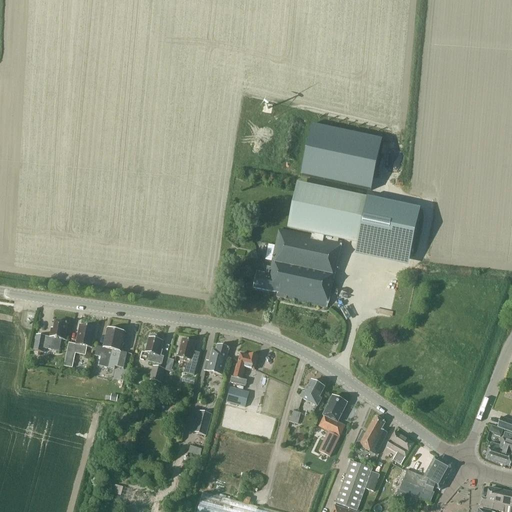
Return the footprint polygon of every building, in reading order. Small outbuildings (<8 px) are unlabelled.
[(383,143),(313,127),(302,176),(373,191),(383,143)] [(312,237),(279,230),(269,277),(264,276),(265,274),(256,272),(253,288),(277,293),(276,298),(327,308),(341,244),(339,243),(340,238),(359,243),(359,245),(412,256),(421,212),(300,186),(291,228),(314,233),(312,237)] [(392,318),(397,293),(376,289),(372,314),(392,318)] [(64,341),(67,324),(55,322),(54,330),(51,329),(50,338),(36,335),(33,351),(44,353),(44,349),(59,352),(61,340),(64,341)] [(92,328),(91,328),(80,326),(76,345),(69,344),(64,367),(72,368),(75,354),(85,356),(87,348),(92,349),(96,329),(95,329),(94,328),(92,328)] [(120,331),(119,332),(107,329),(103,348),(97,347),(95,356),(101,358),(99,367),(109,369),(113,354),(117,355),(115,367),(123,369),(127,354),(121,353),(125,333),(124,333),(123,332),(120,331)] [(160,388),(161,384),(165,370),(159,369),(160,367),(161,365),(163,358),(161,357),(162,351),(159,350),(162,342),(157,341),(157,340),(157,339),(157,338),(157,337),(156,337),(155,336),(153,335),(152,336),(151,336),(150,336),(150,337),(150,338),(149,338),(145,353),(150,355),(148,362),(154,364),(150,381),(157,382),(155,387),(160,388)] [(194,376),(196,368),(194,368),(194,367),(196,368),(200,354),(193,352),(195,343),(183,340),(180,351),(178,350),(177,355),(178,355),(178,358),(190,361),(189,366),(185,365),(183,373),(194,376)] [(222,375),(229,349),(217,346),(216,351),(212,350),(209,362),(206,361),(204,371),(222,375)] [(254,370),(258,357),(249,355),(249,356),(240,354),(237,366),(237,365),(233,378),(231,377),(230,383),(245,387),(247,381),(242,380),(245,368),(254,370)] [(319,398),(325,388),(317,385),(317,383),(315,382),(314,383),(311,381),(305,393),(303,392),(300,398),(317,407),(321,399),(319,398)] [(245,408),(249,394),(230,388),(226,402),(245,408)] [(338,423),(347,404),(332,397),(323,416),(324,417),(319,427),(329,432),(319,452),(330,457),(345,427),(338,423)] [(292,411),(289,422),(298,425),(301,414),(292,411)] [(212,415),(198,412),(192,434),(206,437),(212,415)] [(376,455),(388,434),(381,430),(385,423),(375,417),(366,433),(363,431),(356,444),(376,455)] [(498,428),(505,430),(511,433),(511,421),(510,421),(509,420),(501,418),(498,428)] [(501,436),(503,430),(491,426),(489,432),(501,436)] [(511,434),(504,432),(500,446),(491,443),(486,459),(510,467),(511,459),(511,434)] [(405,458),(413,444),(394,433),(386,447),(397,453),(393,460),(401,465),(405,458)] [(401,491),(400,495),(405,497),(407,494),(430,503),(434,493),(433,493),(435,488),(440,491),(452,468),(435,458),(424,478),(407,471),(400,491),(401,491)] [(357,511),(372,470),(351,462),(336,504),(357,511)] [(365,489),(373,492),(379,476),(372,473),(365,489)] [(113,494),(120,496),(122,488),(115,486),(113,494)] [(511,493),(489,488),(487,499),(481,498),(479,507),(485,508),(500,511),(503,511),(504,506),(507,507),(511,508),(511,493)] [(197,511),(277,511),(202,493),(197,511)] [(402,507),(405,497),(400,495),(396,505),(402,507)]
